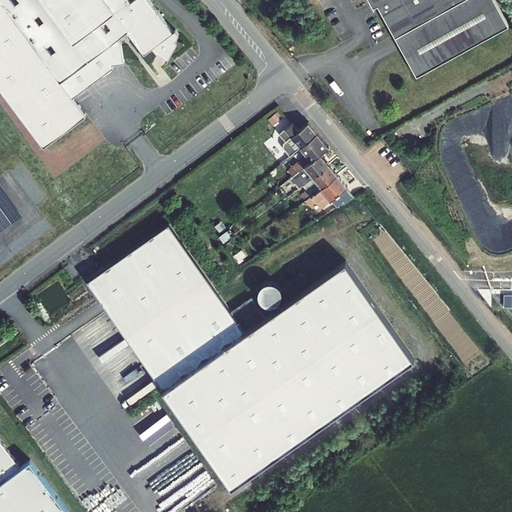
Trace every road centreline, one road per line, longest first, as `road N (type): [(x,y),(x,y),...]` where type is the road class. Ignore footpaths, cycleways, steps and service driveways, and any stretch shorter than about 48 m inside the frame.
road 1 (tertiary): [(282,80),(511,353)]
road 2 (residential): [(282,80),(0,292)]
road 3 (unknown): [(37,347),(160,511)]
road 4 (unknown): [(359,166),(511,77)]
